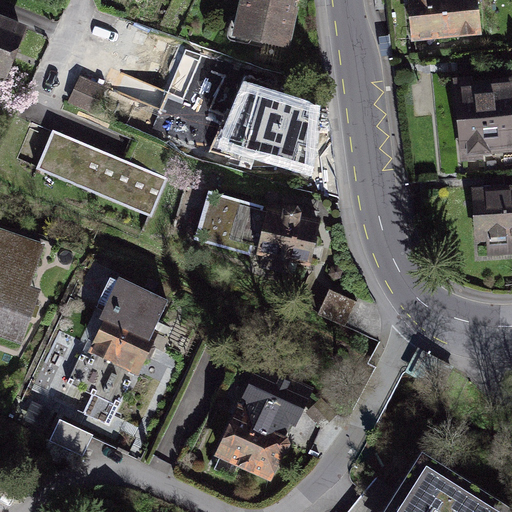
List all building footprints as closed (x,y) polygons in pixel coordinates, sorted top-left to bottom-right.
[(298,0),(235,0),(228,39),(288,51),(298,0)] [(477,0),(406,0),(409,48),(480,43),(477,0)] [(26,36),(0,25),(0,83),(6,86),(26,36)] [(82,76),(67,102),(93,116),(107,89),(82,76)] [(511,76),(450,82),(457,156),(511,151),(511,76)] [(321,115),(257,107),(249,165),(314,173),(321,115)] [(177,184),(56,135),(41,173),(162,222),(177,184)] [(511,187),(470,189),(472,244),(511,242),(511,187)] [(323,222),(209,193),(197,244),(310,272),(323,222)] [(48,252),(0,235),(0,345),(26,354),(46,295),(34,291),(48,252)] [(171,308),(117,286),(86,364),(140,385),(171,308)] [(359,309),(329,297),(321,318),(351,330),(359,309)] [(425,356),(413,374),(438,390),(450,372),(425,356)] [(302,396),(244,368),(205,449),(264,477),(302,396)] [(501,511),(414,463),(385,511),(501,511)]
